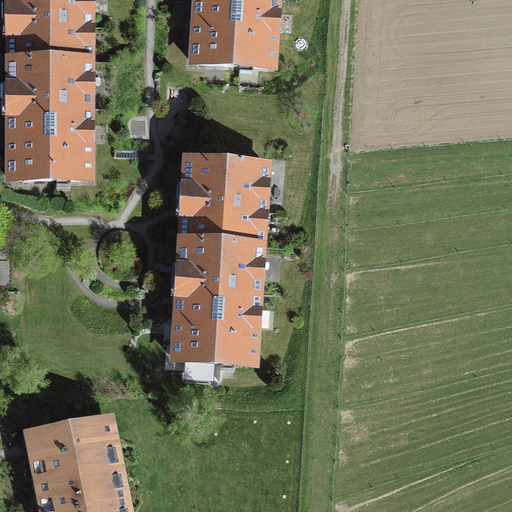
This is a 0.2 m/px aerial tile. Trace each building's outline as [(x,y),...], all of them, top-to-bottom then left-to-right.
[(10,0),(10,7),(17,7),(17,37),(10,37),(10,62),(91,62),(91,48),(93,48),(93,29),(91,29),(91,16),(93,16),(93,0),(10,0)] [(204,0),(204,1),(197,1),(193,64),(240,67),(240,59),(253,60),(253,68),(274,69),(276,33),(279,33),(280,14),(277,14),(278,0),(204,0)] [(91,62),(10,62),(10,88),(17,88),(17,118),(10,118),(10,181),(57,181),(57,173),(70,173),(70,181),(91,181),(91,144),(93,144),(93,125),(91,125),(91,96),(93,96),(93,78),(91,78),(91,62)] [(266,182),(267,167),(187,162),(185,188),(192,188),(190,218),(183,217),(182,243),(262,248),(263,233),(266,233),(267,214),(264,214),(265,201),(268,202),(269,183),(266,182)] [(261,263),(262,248),(182,243),(180,268),(187,269),(185,298),(178,298),(174,361),(255,366),(257,330),(260,330),(261,311),(258,311),(260,282),(263,282),(264,263),(261,263)] [(47,511),(63,511),(115,502),(113,487),(120,486),(107,421),(83,425),(84,431),(33,441),(38,464),(50,462),(52,475),(40,477),(47,511)] [(117,511),(115,502),(63,511),(117,511)]
